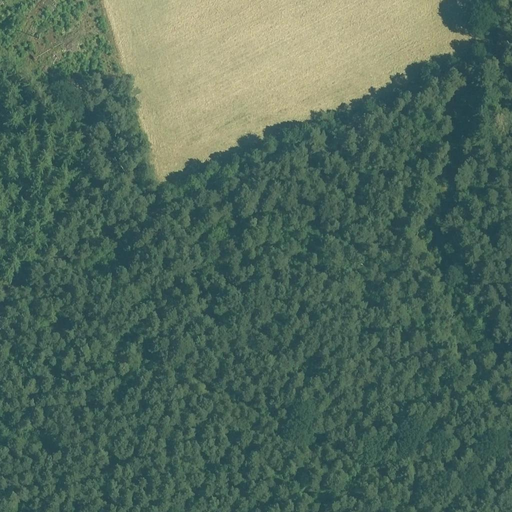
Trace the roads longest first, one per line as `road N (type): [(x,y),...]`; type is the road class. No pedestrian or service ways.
road 1 (track): [(0,311),(10,288),(477,62),(495,42),(492,0)]
road 2 (track): [(0,282),(454,511)]
